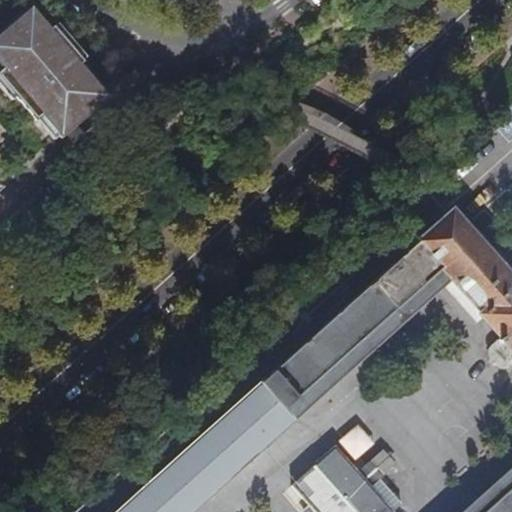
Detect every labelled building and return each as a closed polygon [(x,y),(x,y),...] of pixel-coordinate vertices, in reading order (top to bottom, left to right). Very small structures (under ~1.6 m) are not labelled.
[(31,10),(0,36),(0,63),(5,69),(0,74),(0,80),(8,90),(11,88),(17,95),(15,98),(34,121),(42,113),(48,120),(46,123),(59,138),(106,99),(95,86),(93,88),(77,69),(82,64),(53,29),(47,34),(39,25),(42,22),(31,10)] [(511,511),(511,278),(452,213),(248,394),(282,432),(295,421),(289,415),(446,273),(483,314),(481,316),(502,339),(492,348),(490,352),(490,354),(490,356),(493,360),(490,362),(496,369),(498,367),(503,370),(506,370),(510,369),(511,366),(511,482),(478,511),(511,511)] [(493,360),(490,356),(370,465),(383,479),(503,370),(498,367),(496,369),(490,362),(493,360)] [(191,511),(282,432),(248,394),(115,511),(191,511)] [(336,450),(314,468),(353,511),(390,511),(371,490),(383,479),(370,465),(358,475),(336,450)] [(353,511),(314,468),(290,488),(311,511),(309,511),(353,511)]
